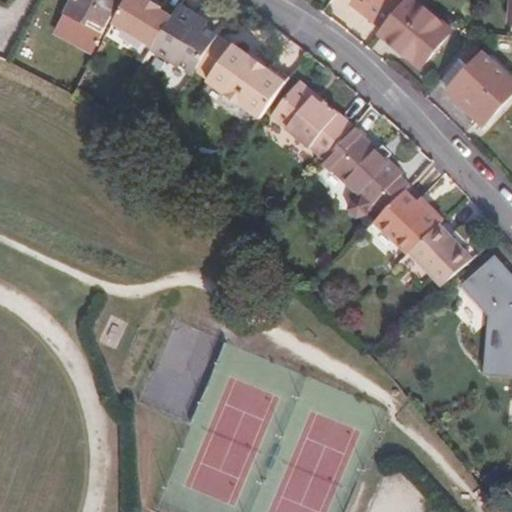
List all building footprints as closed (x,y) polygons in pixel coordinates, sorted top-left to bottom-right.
[(67,0),(42,54),(77,72),(109,9),(91,0),(67,0)] [(161,0),(176,15),(191,0),(161,0)] [(460,35),(422,1),(390,39),(430,72),(460,35)] [(127,16),(124,20),(111,13),(88,59),(98,64),(96,68),(113,78),(115,74),(129,82),(136,68),(174,93),(176,91),(187,100),(186,101),(203,113),(203,119),(205,123),(211,127),(216,127),(221,125),(238,138),(266,103),(213,64),(213,65),(183,44),(184,40),(160,26),(153,36),(139,28),(141,24),(127,16)] [(12,70),(33,79),(39,62),(20,53),(12,70)] [(478,71),(470,63),(446,86),(491,130),(511,107),(511,77),(491,57),(478,71)] [(351,164),(335,149),(308,122),(305,125),(296,116),(299,112),(287,100),(256,130),(306,180),(303,183),(337,214),(325,216),(325,229),(336,241),(349,239),(349,227),(355,227),(363,234),(354,244),(373,264),(372,265),(385,280),(391,275),(406,290),(424,309),(444,295),(455,285),(421,250),(424,245),(403,222),(398,225),(386,214),(389,210),(378,202),(380,199),(365,183),(367,181),(360,175),(358,178),(348,167),(351,164)] [(511,280),(496,263),(468,287),(492,316),(487,376),(511,378),(511,280)] [(494,419),(495,392),(430,386),(430,413),(494,419)]
